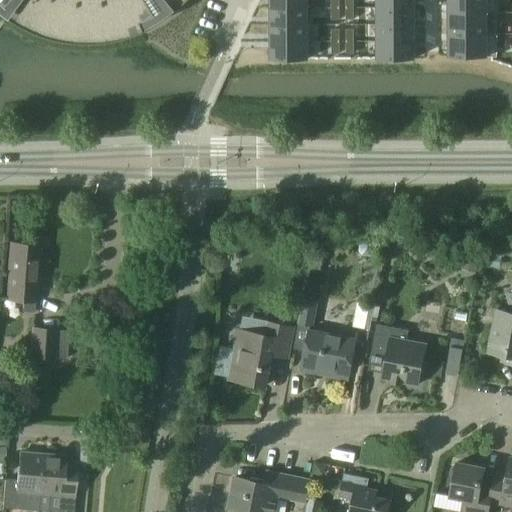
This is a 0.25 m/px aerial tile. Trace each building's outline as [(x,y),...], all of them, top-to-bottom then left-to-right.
[(0,0),(0,8),(1,9),(8,14),(17,21),(35,30),(55,37),(75,41),(96,41),(117,39),(137,33),(156,25),(173,13),(178,9),(187,0),(0,0)] [(308,0),(270,0),(271,8),(309,8),(308,0)] [(339,0),(331,0),(332,8),(340,8),(339,0)] [(354,0),(346,0),(346,8),(354,8),(354,0)] [(448,0),(449,13),(488,12),(488,13),(497,13),(497,0),(448,0)] [(309,8),(271,8),(271,25),(309,25),(309,8)] [(340,8),(332,8),(332,20),(340,20),(340,8)] [(354,8),(346,8),(346,20),(354,20),(354,8)] [(415,8),(377,8),(378,25),(415,25),(415,8)] [(488,12),(449,13),(449,34),(488,34),(488,33),(488,13),(488,12)] [(309,25),(271,25),(271,42),(309,42),(309,25)] [(415,25),(378,25),(378,42),(415,41),(415,25)] [(340,30),(332,30),(332,42),(340,42),(340,30)] [(354,30),(346,30),(346,42),(354,42),(354,30)] [(488,34),(449,34),(449,56),(488,56),(498,56),(497,33),(488,33),(488,34)] [(415,41),(378,42),(378,59),(415,59),(415,41)] [(309,42),(271,42),(271,59),(309,59),(309,42)] [(340,42),(332,42),(332,54),(340,54),(340,42)] [(354,42),(346,42),(346,54),(354,54),(354,42)] [(22,313),(34,313),(36,292),(39,246),(12,244),(8,301),(23,302),(22,313)] [(319,301),(303,298),(294,348),(305,350),(302,365),(333,371),(332,377),(348,380),(356,340),(314,332),(319,301)] [(369,329),(373,305),(357,302),(353,326),(369,329)] [(501,362),(511,364),(511,306),(510,308),(509,313),(496,310),(488,353),(502,356),(501,362)] [(231,380),(267,387),(272,355),(287,357),(292,328),(271,324),(268,337),(237,331),(234,348),(236,349),(231,380)] [(402,382),(418,385),(426,345),(407,341),(409,331),(377,325),(370,361),(385,364),(383,378),(392,380),(392,382),(402,384),(402,382)] [(29,358),(57,360),(59,329),(31,327),(29,358)] [(460,374),(463,339),(449,338),(446,372),(460,374)] [(37,511),(42,456),(19,454),(17,481),(5,480),(3,510),(31,511),(37,511)] [(73,511),(78,463),(64,462),(65,458),(42,456),(37,511),(73,511)] [(511,458),(506,482),(495,480),(496,475),(494,474),(491,494),(492,495),(490,503),(511,507),(511,458)] [(461,511),(488,511),(490,503),(492,495),(491,494),(490,494),(480,492),(485,469),(457,464),(451,497),(464,499),(461,511)] [(229,509),(243,511),(275,511),(278,498),(305,503),(309,481),(268,473),(265,485),(235,479),(229,509)] [(389,511),(392,501),(377,498),(378,492),(367,490),(369,480),(344,475),(340,498),(352,500),(349,511),(389,511)]
